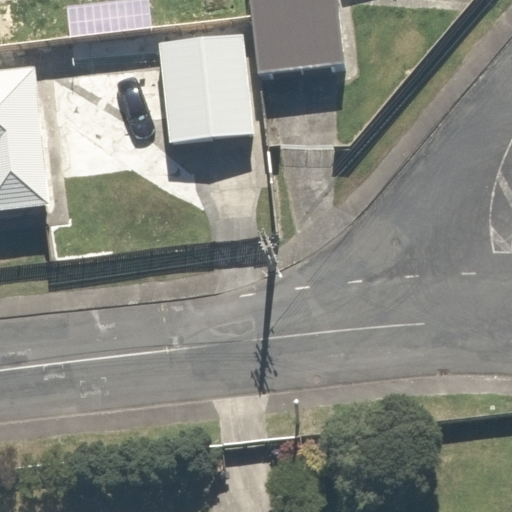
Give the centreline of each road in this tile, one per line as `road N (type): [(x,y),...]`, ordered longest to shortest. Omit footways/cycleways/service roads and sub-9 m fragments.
road 1 (residential): [(502,323),(333,331),(0,372)]
road 2 (residential): [(511,183),(501,251),(502,323)]
